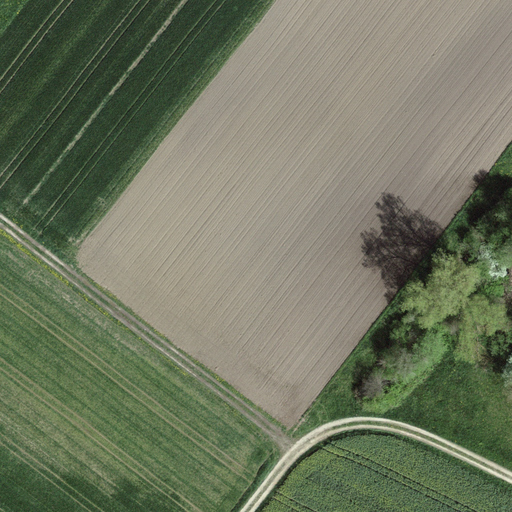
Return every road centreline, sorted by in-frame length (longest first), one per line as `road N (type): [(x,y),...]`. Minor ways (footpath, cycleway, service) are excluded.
road 1 (track): [(291,455),(0,222)]
road 2 (track): [(511,482),(404,432),(354,426),(291,455),(249,511)]
